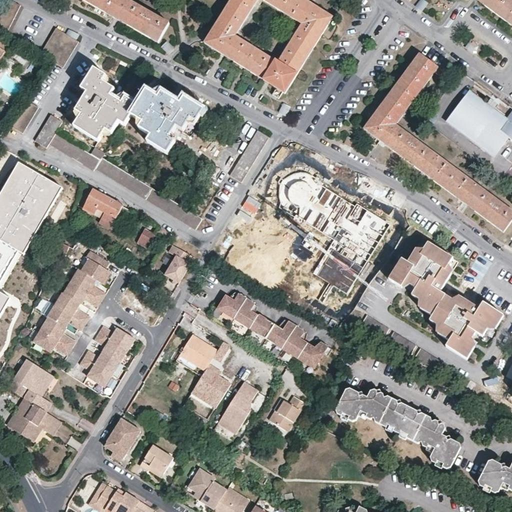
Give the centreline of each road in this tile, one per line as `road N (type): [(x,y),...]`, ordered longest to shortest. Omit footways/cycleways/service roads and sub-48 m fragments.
road 1 (residential): [(281,131),(207,241),(22,149)]
road 2 (residential): [(311,140),(511,263)]
road 3 (residential): [(90,32),(281,131)]
road 4 (residential): [(364,369),(511,446)]
road 5 (unknown): [(473,62),(444,104),(440,131),(511,178)]
road 6 (residential): [(386,1),(298,132)]
road 7 (residential): [(311,140),(402,12)]
road 8 (residential): [(85,455),(157,336)]
road 9 (residential): [(22,149),(90,32)]
